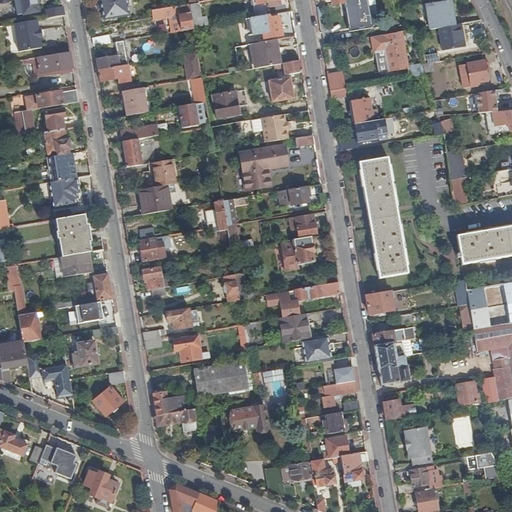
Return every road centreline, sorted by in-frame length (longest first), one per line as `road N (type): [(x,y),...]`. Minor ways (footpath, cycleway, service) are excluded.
road 1 (residential): [(303,0),(390,511)]
road 2 (residential): [(74,0),(152,459)]
road 3 (residential): [(0,396),(152,459)]
road 4 (residential): [(152,459),(279,511)]
